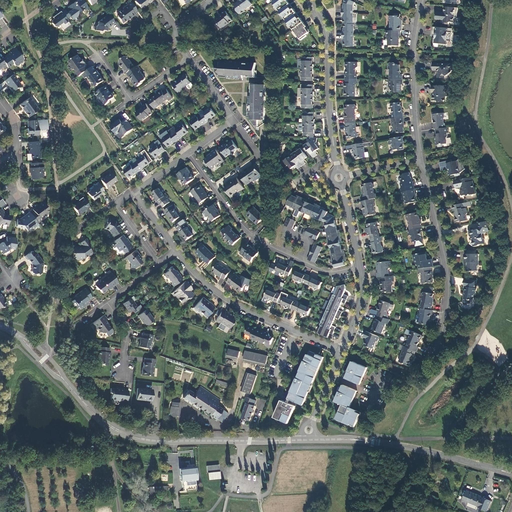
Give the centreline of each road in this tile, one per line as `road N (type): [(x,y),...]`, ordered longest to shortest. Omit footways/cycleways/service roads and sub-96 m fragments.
road 1 (secondary): [(66,386),(96,417),(131,435),(298,440)]
road 2 (residential): [(413,376),(434,348),(447,298),(419,159)]
road 3 (residential): [(358,269),(325,274),(251,234),(189,155)]
road 4 (secondary): [(318,439),(391,444),(511,472)]
road 5 (residential): [(177,252),(245,309),(341,350)]
road 6 (residential): [(311,0),(330,34),(338,177)]
road 7 (residential): [(419,159),(413,41),(420,0)]
